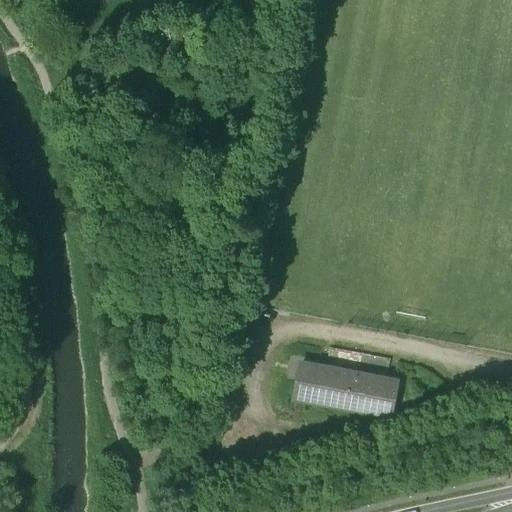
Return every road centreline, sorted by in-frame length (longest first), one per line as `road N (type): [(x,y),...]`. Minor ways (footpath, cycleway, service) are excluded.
road 1 (track): [(137,511),(130,458),(108,409),(95,227),(32,54),(0,12)]
road 2 (track): [(130,458),(236,439),(247,429),(263,344),(292,330),(511,376)]
road 3 (track): [(0,197),(27,390),(0,447)]
